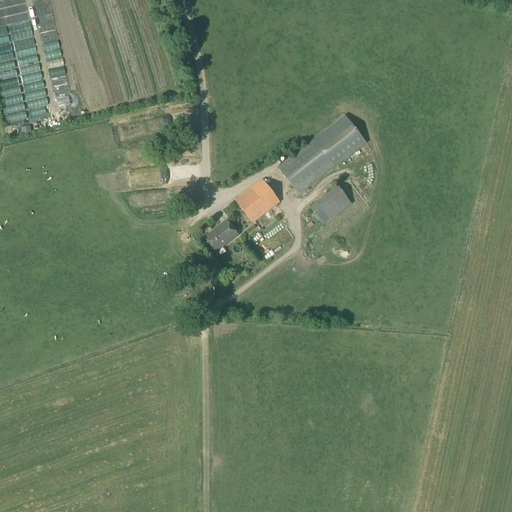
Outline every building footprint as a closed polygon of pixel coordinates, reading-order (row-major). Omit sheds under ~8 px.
[(298,196),(335,168),(366,144),(344,116),(313,141),(277,169),(298,196)] [(252,224),(280,203),(262,180),(235,202),(252,224)] [(324,227),(351,205),(337,187),(309,209),(324,227)] [(144,198),(146,210),(163,208),(162,199),(166,199),(166,196),(144,198)] [(215,253),(237,237),(226,223),(204,239),(215,253)] [(268,257),(271,262),(280,256),(277,251),(268,257)]
